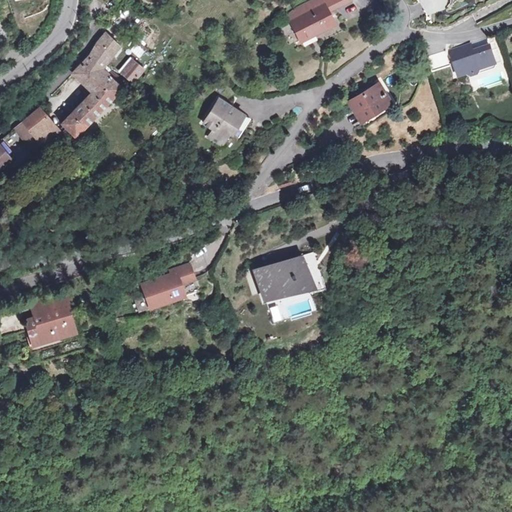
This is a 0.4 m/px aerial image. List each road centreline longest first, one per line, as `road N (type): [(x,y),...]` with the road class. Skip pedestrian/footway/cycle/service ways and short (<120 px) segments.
road 1 (residential): [(240,212),(321,94),(401,34),(449,37),(511,22)]
road 2 (tertiary): [(511,146),(372,162),(240,212)]
road 3 (tertiary): [(240,212),(81,256)]
